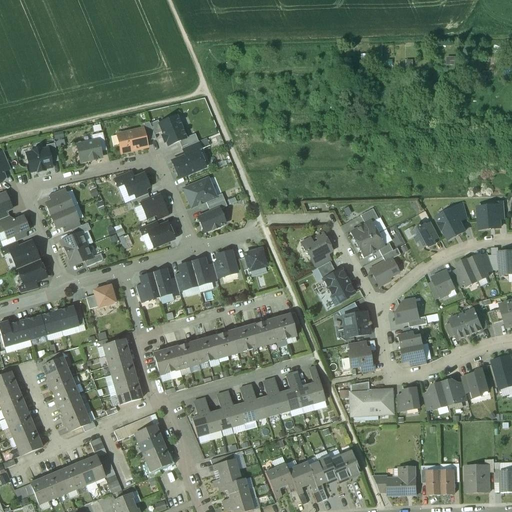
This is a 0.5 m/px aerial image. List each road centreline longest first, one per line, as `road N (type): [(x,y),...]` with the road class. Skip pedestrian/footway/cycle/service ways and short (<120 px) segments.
road 1 (track): [(380,511),(168,0)]
road 2 (residential): [(60,288),(32,199),(40,183),(154,162),(193,251)]
road 3 (track): [(188,45),(511,39)]
road 4 (residential): [(289,294),(140,338),(152,405)]
road 5 (residential): [(511,343),(392,377),(376,310)]
road 6 (residential): [(376,310),(332,220),(259,222)]
road 7 (residential): [(160,402),(316,358)]
road 8 (residential): [(511,241),(455,252),(376,310)]
road 9 (residential): [(60,288),(193,251)]
